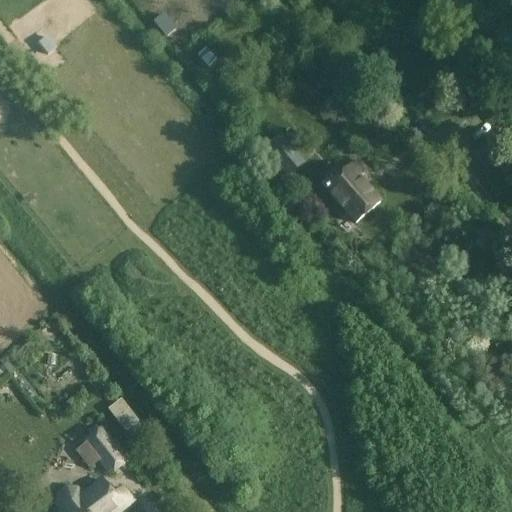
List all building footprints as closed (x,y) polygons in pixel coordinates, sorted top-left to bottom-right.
[(155,21),(168,38),(180,28),(167,12),(155,21)] [(261,152),(275,170),(291,157),(277,139),(261,152)] [(356,224),(379,203),(360,183),(367,176),(356,164),(327,191),(356,224)] [(39,334),(2,367),(11,376),(48,344),(39,334)] [(135,422),(120,401),(110,408),(126,429),(135,422)] [(101,429),(83,443),(110,476),(127,462),(122,455),(124,453),(114,441),(112,442),(101,429)] [(113,496),(101,481),(61,511),(120,511),(133,502),(122,489),(113,496)]
